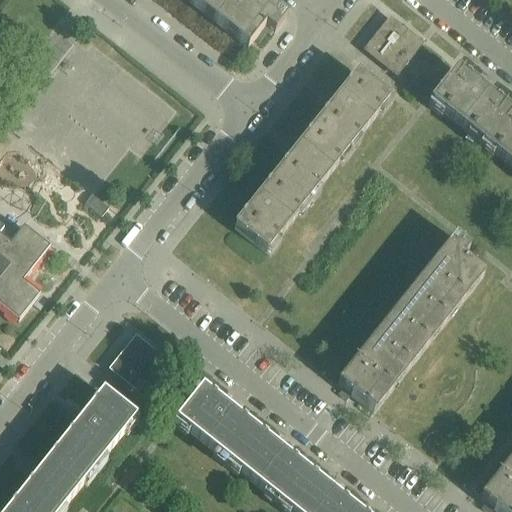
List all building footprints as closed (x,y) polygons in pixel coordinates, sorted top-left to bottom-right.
[(272,18),(248,0),(182,0),(247,51),(264,30),(274,37),(286,22),(275,14),(272,18)] [(392,27),(369,53),(386,69),(385,70),(392,76),(397,69),(414,82),(424,69),(408,56),(414,47),(398,34),(399,33),(392,27)] [(456,74),(429,107),(481,148),(507,115),(456,74)] [(356,78),(315,129),(348,155),(389,104),(356,78)] [(511,118),(507,115),(481,148),(511,172),(511,118)] [(315,129),(275,180),(308,206),(348,155),(315,129)] [(275,180),(251,209),(234,231),(266,258),(308,206),(275,180)] [(0,311),(18,326),(39,300),(22,286),(49,252),(23,231),(15,240),(0,228),(0,311)] [(353,376),(349,373),(339,385),(337,388),(342,392),(338,397),(346,404),(350,399),(373,417),(375,415),(484,279),(462,261),(469,252),(454,240),(446,250),(451,254),(353,376)] [(138,346),(115,372),(132,388),(131,389),(138,395),(143,388),(160,401),(170,388),(154,375),(160,367),(147,356),(151,352),(147,349),(145,352),(138,346)] [(201,392),(175,425),(227,466),(253,433),(201,392)] [(102,396),(61,447),(94,474),(135,423),(102,396)] [(304,473),(253,433),(227,466),(277,507),(304,473)] [(61,447),(21,498),(37,511),(63,511),(94,474),(61,447)] [(511,511),(511,470),(496,490),(492,487),(491,487),(481,500),(480,502),(485,506),(481,511),(511,511)] [(352,511),(304,473),(277,507),(283,511),(352,511)] [(37,511),(21,498),(9,511),(37,511)]
